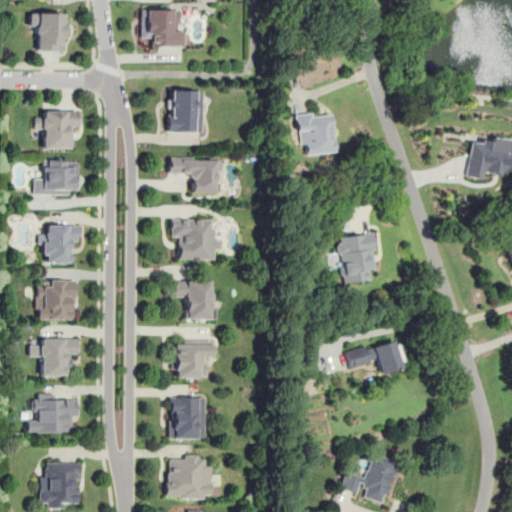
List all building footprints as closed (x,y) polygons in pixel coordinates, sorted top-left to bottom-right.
[(182,46),(182,28),(175,28),(175,9),(137,8),(137,36),(147,36),(147,45),(182,46)] [(31,51),(63,50),(62,11),(30,12),(31,51)] [(199,89),(164,89),(164,131),(199,131),(199,89)] [(41,148),(67,148),(67,129),(76,129),(76,109),(40,109),(40,118),(31,118),(31,128),(41,128),(41,148)] [(292,114),(296,144),(304,143),(305,154),(333,151),(327,109),(292,114)] [(466,141),(461,175),(478,179),(479,172),(498,175),(498,172),(510,173),(511,159),(511,144),(506,144),(507,139),(488,136),(488,141),(478,139),(477,143),(466,141)] [(166,156),(165,173),(185,174),(185,192),(215,192),(216,157),(166,156)] [(75,159),(41,159),(40,174),(30,174),(30,194),(74,194),(75,159)] [(167,237),(177,237),(177,259),(211,259),(212,249),(218,249),(218,237),(209,237),(209,218),(168,217),(167,237)] [(75,224),(44,224),(44,233),(35,233),(35,252),(43,252),(43,263),(65,263),(65,243),(75,243),(75,224)] [(365,280),(364,270),(373,269),(369,231),(333,235),(339,283),(365,280)] [(511,270),(511,238),(502,240),(509,271),(511,270)] [(72,320),(72,278),(43,278),(43,287),(32,287),(32,320),(72,320)] [(181,299),(181,320),(212,320),(212,279),(170,279),(170,299),(181,299)] [(74,337),(39,337),(39,346),(29,346),(29,356),(39,356),(39,375),(64,375),(65,358),(74,358),(74,337)] [(378,373),(401,368),(394,338),(341,349),(345,368),(376,362),(378,373)] [(201,359),(210,359),(210,339),(170,339),(170,376),(201,376),(201,359)] [(25,411),(25,431),(67,431),(67,422),(74,422),(74,393),(34,393),(34,402),(26,402),(26,411),(25,411)] [(202,395),(166,395),(166,438),(202,438),(202,395)] [(380,502),(395,460),(370,452),(363,476),(342,470),(336,490),(380,502)] [(207,463),(197,463),(197,453),(163,454),(163,498),(207,497),(207,463)] [(77,461),(45,461),(45,470),(36,471),(36,507),(67,507),(67,498),(77,498),(77,461)]
